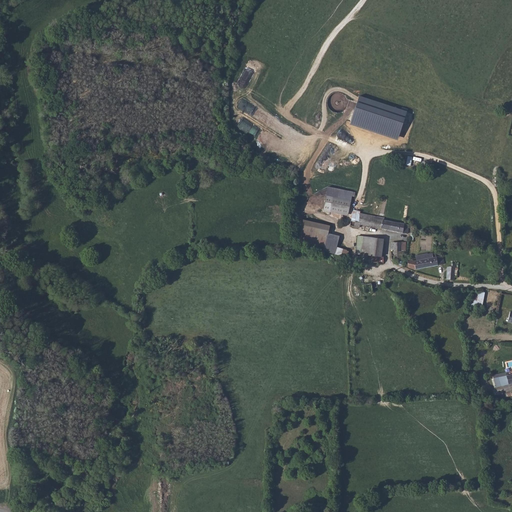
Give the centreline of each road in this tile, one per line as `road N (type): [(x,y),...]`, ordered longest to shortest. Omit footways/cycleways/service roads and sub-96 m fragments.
road 1 (track): [(387,264),(386,234),(344,227),(312,206),(306,179),(326,136),(365,156),(395,148),(493,188),(502,288)]
road 2 (track): [(362,0),(326,41),(285,114),(326,136)]
road 3 (unclassified): [(387,264),(429,282),(511,290)]
